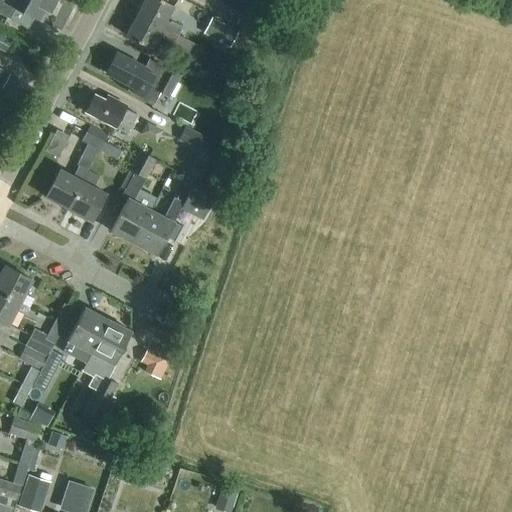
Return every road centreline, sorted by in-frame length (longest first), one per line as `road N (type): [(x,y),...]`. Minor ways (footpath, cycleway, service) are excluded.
road 1 (residential): [(0,188),(98,0)]
road 2 (unknown): [(0,219),(158,321)]
